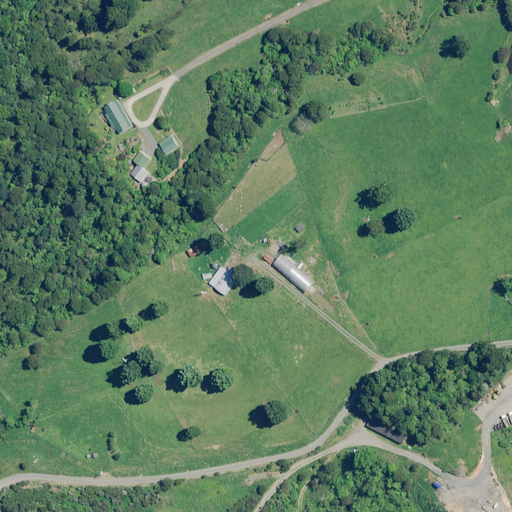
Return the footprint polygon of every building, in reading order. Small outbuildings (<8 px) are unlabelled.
[(107,104),(109,106),(106,108),(106,109),(104,111),(110,121),(112,119),(121,134),(133,127),(118,101),(113,104),(112,102),(107,104)] [(180,147),(173,136),(161,144),(168,155),(180,147)] [(152,160),(141,152),(134,160),(139,164),(131,174),(142,182),(149,173),(144,169),(152,160)] [(197,246),(189,250),(191,254),(190,255),(192,258),(201,253),(197,246)] [(283,255),(276,263),(268,255),(264,260),(272,267),(274,265),(305,293),(314,283),(283,255)] [(239,273),(230,267),(227,271),(222,267),(210,283),(224,293),(239,273)]
